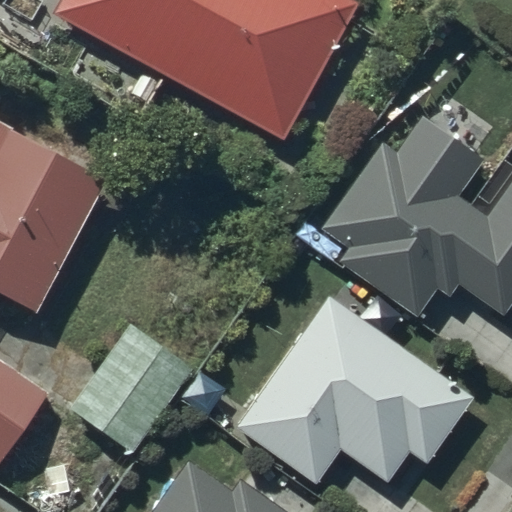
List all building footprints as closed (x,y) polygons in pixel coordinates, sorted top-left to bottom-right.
[(353,0),(55,0),(52,6),(283,131),(353,0)] [(0,286),(33,305),(108,173),(1,113),(17,85),(0,76),(0,286)] [(395,145),(382,137),(320,226),(345,242),(338,253),(419,307),(437,281),(450,290),(459,277),(504,307),(511,294),(511,168),(485,209),(455,189),(481,149),(419,108),(395,145)] [(327,287),(237,418),(315,476),(339,442),(386,475),(408,443),(427,456),(474,388),(376,320),(393,297),(366,278),(349,302),(327,287)] [(136,309),(69,397),(128,446),(197,356),(136,309)] [(0,450),(46,383),(0,351),(0,450)] [(187,453),(143,511),(298,511),(241,470),(230,485),(187,453)]
